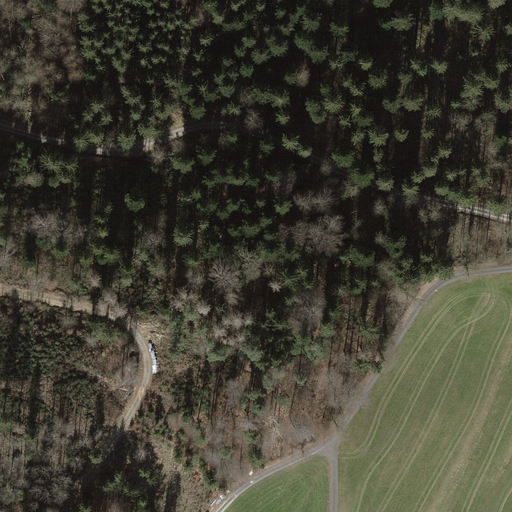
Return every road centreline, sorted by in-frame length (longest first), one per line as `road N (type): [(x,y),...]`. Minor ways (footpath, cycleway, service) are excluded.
road 1 (track): [(511,217),(389,188),(236,124),(108,146),(0,124)]
road 2 (track): [(221,511),(242,486),(296,454),(326,450),(413,313),(444,283),(511,269)]
road 3 (track): [(66,511),(139,407),(153,367),(143,335),(92,304),(0,289)]
